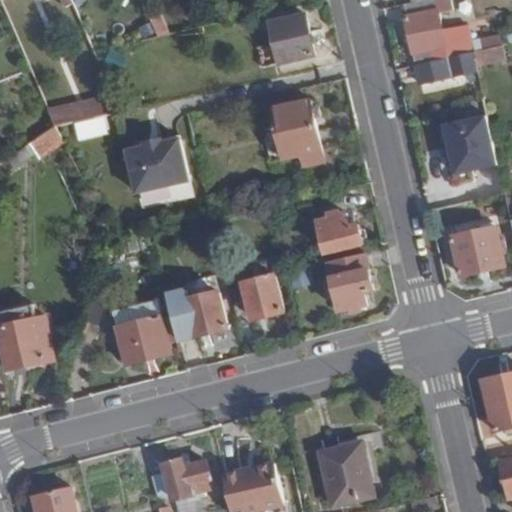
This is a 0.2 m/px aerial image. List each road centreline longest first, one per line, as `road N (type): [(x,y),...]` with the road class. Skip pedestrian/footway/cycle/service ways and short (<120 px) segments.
road 1 (residential): [(434,341),(0,453)]
road 2 (residential): [(355,0),(434,341)]
road 3 (unknown): [(372,73),(171,124)]
road 4 (residential): [(434,341),(473,511)]
